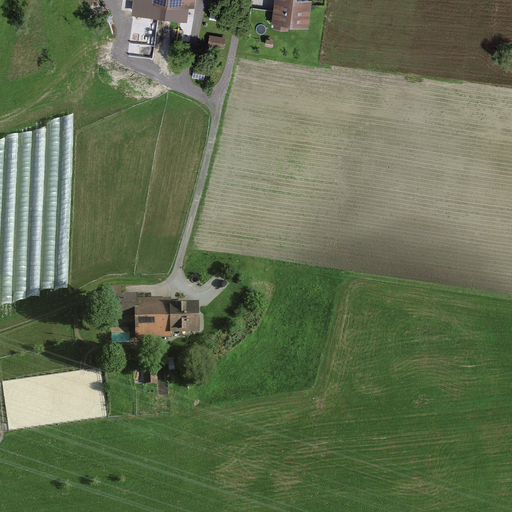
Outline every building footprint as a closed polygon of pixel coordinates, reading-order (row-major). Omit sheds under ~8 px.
[(133,0),(131,13),(187,21),(188,6),(194,7),(195,0),(133,0)] [(309,0),(276,0),(274,20),(276,20),(275,24),(287,26),(288,22),(307,24),(309,0)] [(210,34),(208,45),(224,48),(226,37),(210,34)] [(197,332),(197,306),(166,306),(166,301),(136,301),(136,298),(108,298),(108,311),(137,311),(137,334),(168,334),(168,332),(197,332)] [(128,340),(128,332),(113,333),(113,340),(128,340)]
